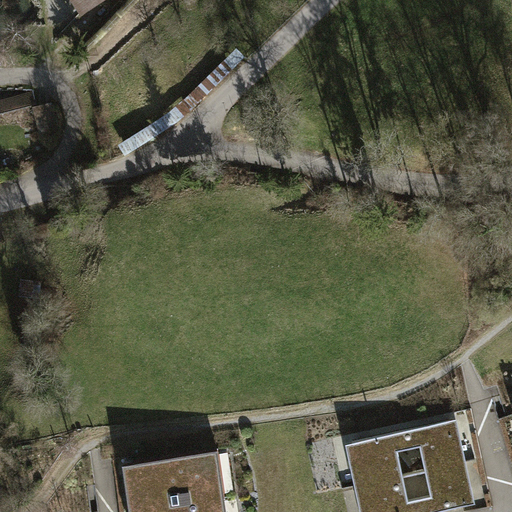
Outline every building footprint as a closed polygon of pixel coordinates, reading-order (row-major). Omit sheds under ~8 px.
[(71,0),(81,15),(104,0),(71,0)] [(27,91),(0,98),(0,117),(31,109),(27,91)] [(31,109),(37,141),(60,137),(55,105),(31,109)] [(430,468),(470,460),(460,416),(351,440),(361,484),(406,474),(401,448),(424,443),(430,468)] [(366,511),(428,511),(479,501),(470,460),(430,468),(435,493),(412,498),(406,474),(361,484),(366,511)] [(241,511),(234,466),(143,481),(148,511),(241,511)]
